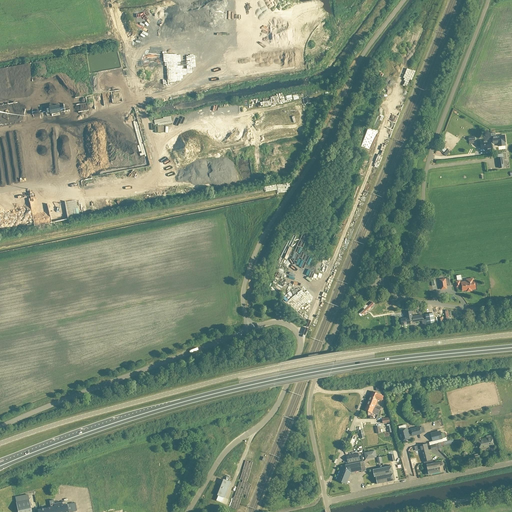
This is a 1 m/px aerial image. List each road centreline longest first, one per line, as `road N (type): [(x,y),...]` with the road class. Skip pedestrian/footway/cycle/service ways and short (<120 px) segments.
road 1 (unclassified): [(0,444),(238,375),(511,335)]
road 2 (trunk): [(14,460),(277,379),(511,348)]
road 3 (unclassified): [(381,278),(419,233),(428,159),(488,0)]
road 4 (unclassified): [(295,186),(0,245)]
road 5 (unclassified): [(187,511),(225,452),(271,414),(298,354),(297,335),(284,322),(249,329)]
road 6 (unclassified): [(0,427),(249,329)]
road 7 (track): [(393,109),(324,294),(297,335)]
road 8 (unclassified): [(322,488),(310,394),(340,318),(381,278)]
road 9 (unclassified): [(295,186),(356,65),(404,0)]
road 10 (unclassified): [(325,502),(511,463)]
road 11 (unclassified): [(249,329),(245,278),(295,186)]
road 12 (unclassified): [(381,278),(402,298),(511,309)]
